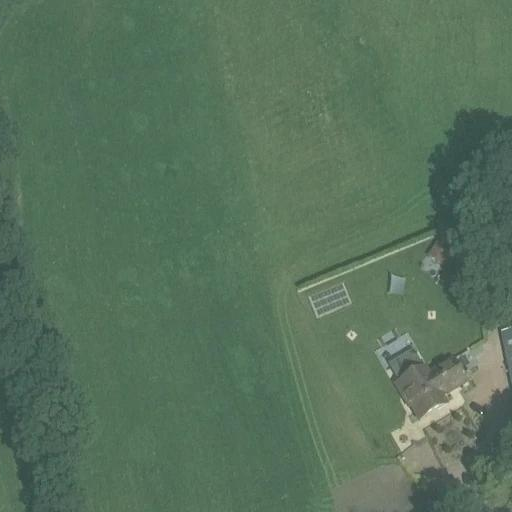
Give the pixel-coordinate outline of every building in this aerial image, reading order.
[(433,249),(447,259),(454,248),(441,238),(433,249)] [(505,280),(511,278),(511,265),(503,267),(505,280)] [(511,333),(502,335),(511,384),(511,333)] [(475,343),(463,347),(468,361),(480,357),(475,343)] [(425,372),(398,387),(404,398),(403,402),(408,410),(412,411),(419,424),(446,408),(441,399),(466,385),(452,363),(428,377),(425,372)]
